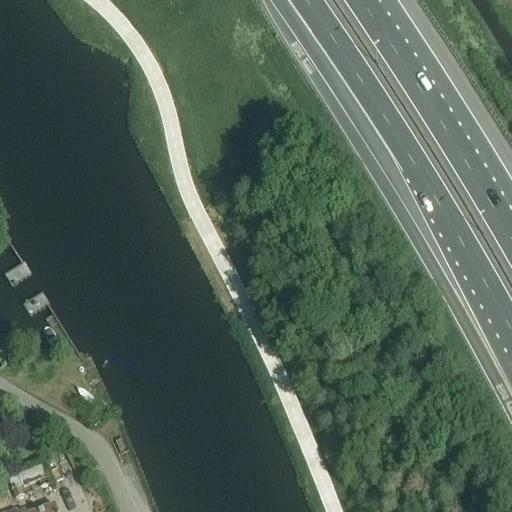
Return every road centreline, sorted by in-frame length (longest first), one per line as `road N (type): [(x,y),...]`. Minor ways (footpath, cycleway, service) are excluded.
road 1 (motorway): [(303,0),(460,238),(511,334)]
road 2 (motorway): [(511,240),(358,0)]
road 3 (unclassified): [(129,511),(112,469),(84,435),(0,386)]
